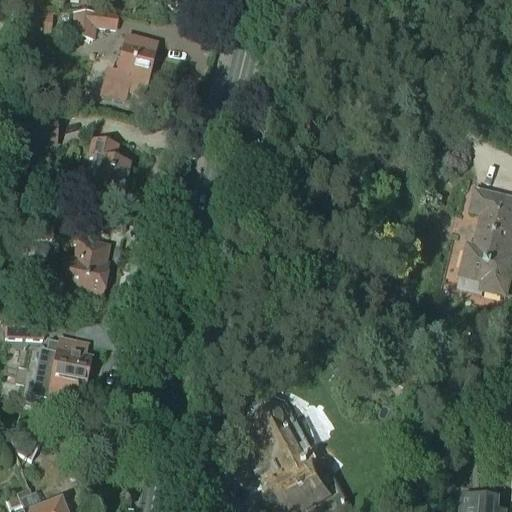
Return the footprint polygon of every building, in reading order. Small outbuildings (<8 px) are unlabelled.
[(10,0),(0,0),(0,13),(10,14),(10,0)] [(116,36),(118,22),(95,19),(96,16),(72,13),(69,41),(95,44),(96,33),(116,36)] [(50,38),(52,17),(29,15),(27,37),(50,38)] [(124,104),(126,94),(144,99),(156,49),(125,41),(116,77),(106,75),(101,98),(124,104)] [(48,125),(0,124),(0,148),(48,149),(48,125)] [(120,201),(127,169),(112,166),(116,151),(93,146),(89,162),(95,163),(88,195),(120,201)] [(511,260),(508,259),(511,242),(511,204),(476,196),(471,216),(482,218),(480,226),(485,227),(481,245),(476,244),(474,251),(468,250),(461,279),(483,285),(481,294),(505,300),(511,268),(511,260)] [(52,244),(52,227),(13,226),(12,243),(52,244)] [(104,268),(108,251),(78,245),(75,263),(63,260),(56,296),(88,302),(88,300),(100,302),(107,269),(104,268)] [(43,345),(44,323),(4,320),(3,342),(43,345)] [(40,355),(35,383),(50,386),(49,394),(47,404),(66,408),(68,396),(83,399),(89,363),(84,362),(86,349),(58,344),(57,348),(47,346),(45,356),(40,355)] [(447,415),(455,397),(444,392),(436,411),(447,415)] [(263,441),(247,450),(258,469),(274,460),(280,472),(282,471),(288,482),(274,490),(286,511),(347,511),(348,511),(348,510),(349,509),(349,508),(349,507),(349,506),(349,505),(349,504),(349,503),(348,503),(332,472),(331,471),(331,470),(330,470),(329,469),(328,469),(328,468),(327,468),(326,467),(325,467),(324,467),(323,467),(322,467),(321,467),(320,467),(319,467),(318,467),(310,472),(283,422),(282,421),(282,419),(281,417),(280,417),(279,416),(278,415),(277,414),(276,413),(275,413),(273,412),(272,412),(270,412),(269,412),(268,412),(267,412),(266,413),(265,413),(264,413),(263,414),(262,415),(261,415),(260,416),(259,417),(258,419),(257,420),(257,422),(256,424),(256,425),(256,427),(256,428),(257,429),(257,430),(258,433),(259,434),(263,441)] [(24,436),(9,441),(14,457),(31,466),(42,446),(24,436)] [(7,511),(17,511),(21,511),(16,498),(4,502),(7,511)] [(495,511),(496,504),(463,502),(462,511),(495,511)]
